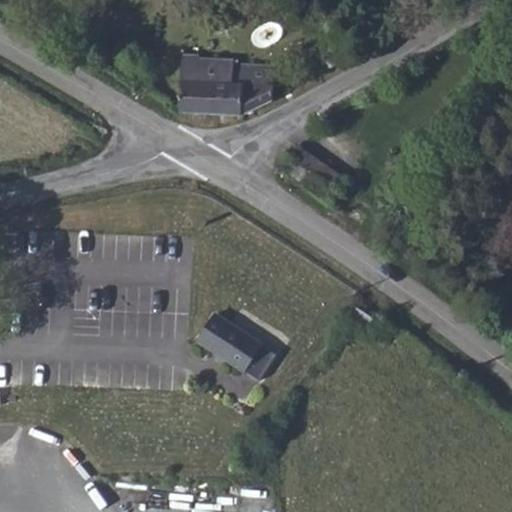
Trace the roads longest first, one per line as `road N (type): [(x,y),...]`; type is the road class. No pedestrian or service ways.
road 1 (tertiary): [(200,154),(341,244),(511,372)]
road 2 (unclassified): [(200,154),(482,0)]
road 3 (tertiary): [(0,41),(200,154)]
road 4 (unclassified): [(0,194),(200,154)]
road 5 (unknown): [(68,345),(73,272),(195,263)]
